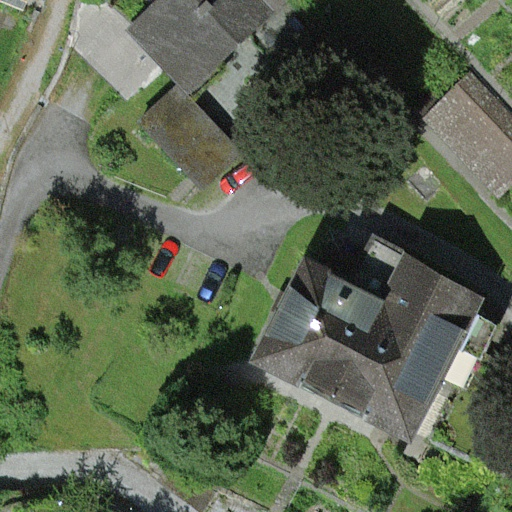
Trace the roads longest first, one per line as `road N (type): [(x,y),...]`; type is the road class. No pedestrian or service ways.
road 1 (unknown): [(0,466),(62,466),(156,490),(189,511)]
road 2 (residential): [(0,153),(49,36)]
